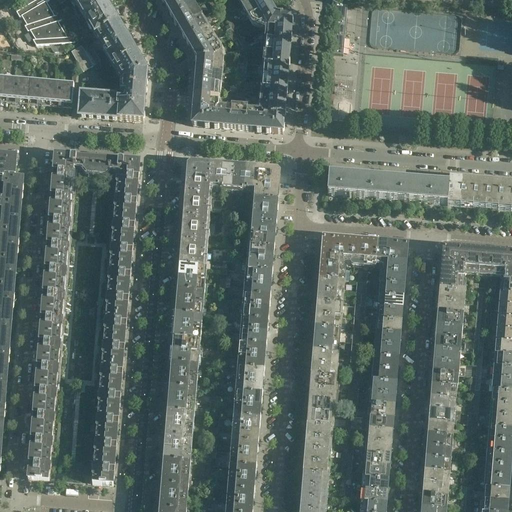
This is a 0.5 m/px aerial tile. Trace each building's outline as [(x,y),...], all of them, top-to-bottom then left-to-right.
[(20,19),(22,18),(27,27),(25,28),(28,33),(30,33),(35,42),(33,42),(36,47),(75,45),(72,40),(67,40),(57,24),(62,22),(59,17),(54,18),(46,4),(50,2),(48,0),(8,0),(11,5),(20,0),(21,0),(26,8),(16,14),(20,19)] [(109,10),(104,0),(103,0),(91,0),(79,7),(88,22),(109,10)] [(161,0),(162,0),(165,5),(167,9),(183,0),(161,0)] [(183,0),(167,9),(170,15),(173,20),(194,8),(189,0),(183,0)] [(258,0),(238,0),(244,8),(258,0)] [(270,8),(268,3),(265,0),(258,0),(244,8),(240,11),(246,22),(250,19),(270,8)] [(224,7),(221,1),(216,4),(219,9),(219,10),(224,7)] [(347,4),(347,3),(339,3),(332,2),(331,19),(331,20),(330,28),(330,30),(345,31),(347,4)] [(173,20),(174,22),(177,27),(180,31),(201,20),(194,8),(173,20)] [(276,19),(277,17),(274,12),(273,12),(270,8),(250,19),(254,25),(256,24),(259,28),(262,27),(276,19)] [(118,25),(118,24),(115,20),(109,10),(88,22),(97,37),(118,25)] [(291,32),(291,27),(292,21),(292,20),(281,19),(280,17),(277,17),(276,19),(262,27),(264,30),(266,28),(267,31),(268,30),(291,32)] [(234,28),(228,18),(225,19),(231,29),(231,30),(234,28)] [(80,27),(76,20),(70,23),(75,30),(80,27)] [(180,31),(183,36),(186,41),(186,42),(207,30),(201,20),(180,31)] [(127,40),(121,30),(119,26),(118,25),(97,37),(106,52),(127,40)] [(84,34),(80,27),(75,30),(79,37),(84,34)] [(186,42),(187,44),(190,49),(192,53),(213,41),(217,39),(210,28),(207,30),(186,42)] [(240,39),(234,28),(231,30),(234,34),(237,40),(240,39)] [(290,44),(290,43),(290,38),(291,32),(268,30),(267,31),(262,33),(261,42),(261,43),(264,42),(267,43),(290,44)] [(343,56),(345,31),(330,30),(330,31),(328,55),(343,56)] [(192,53),(195,58),(197,63),(221,57),(225,56),(223,50),(217,39),(213,41),(192,53)] [(135,54),(133,50),(127,40),(106,52),(114,67),(135,54)] [(289,57),(289,51),(290,45),(290,44),(267,43),(264,42),(261,43),(260,54),(266,55),(289,57)] [(93,68),(82,48),(72,54),(73,56),(77,62),(83,73),(93,68)] [(97,57),(93,51),(88,54),(92,60),(97,57)] [(143,67),(139,61),(137,56),(135,54),(114,67),(122,80),(143,67)] [(288,69),(288,68),(289,62),(289,57),(266,55),(265,67),(288,69)] [(101,64),(97,57),(92,60),(96,66),(101,64)] [(221,57),(197,63),(198,68),(197,72),(221,74),(222,62),(221,57)] [(146,89),(146,88),(146,83),(147,74),(143,67),(122,80),(123,82),(123,87),(146,89)] [(287,81),(287,76),(288,70),(288,69),(265,67),(264,79),(287,81)] [(197,72),(197,79),(196,84),(220,86),(221,74),(197,72)] [(98,85),(99,75),(91,75),(90,84),(98,85)] [(0,103),(7,104),(9,80),(0,79),(0,103)] [(286,93),(286,92),(287,86),(287,81),(264,79),(263,91),(286,93)] [(28,106),(30,82),(14,81),(9,80),(7,104),(10,104),(15,105),(19,105),(28,106)] [(50,108),(52,84),(46,84),(30,82),(28,106),(37,107),(41,107),(50,108)] [(72,106),(74,86),(55,84),(52,84),(50,108),(52,108),(62,109),(72,110),(72,106)] [(196,84),(196,86),(196,92),(195,97),(219,99),(220,88),(220,86),(196,84)] [(144,107),(145,95),(146,90),(146,89),(123,87),(122,94),(123,96),(125,96),(124,102),(126,103),(126,106),(144,107)] [(285,106),(285,100),(286,94),(286,93),(263,91),(262,104),(285,106)] [(79,119),(80,119),(94,120),(96,97),(81,96),(80,107),(79,119)] [(96,97),(94,120),(109,121),(111,98),(96,97)] [(195,97),(195,105),(194,111),(204,112),(205,111),(214,112),(216,110),(218,108),(219,99),(195,97)] [(111,98),(109,121),(119,122),(124,122),(126,106),(126,103),(124,102),(118,102),(118,100),(116,98),(111,98)] [(284,120),(284,119),(284,113),(285,106),(262,104),(261,114),(263,116),(272,116),(272,119),(284,120)] [(143,124),(143,121),(144,116),(144,107),(126,106),(124,122),(143,124)] [(245,132),(247,112),(247,110),(231,108),(231,110),(229,131),(245,132)] [(193,128),(204,129),(210,129),(211,129),(212,115),(220,115),(220,111),(216,110),(214,112),(205,111),(204,112),(194,111),(193,121),(193,127),(193,128)] [(211,129),(213,130),(219,130),(229,131),(231,110),(220,110),(220,111),(220,115),(212,115),(211,129)] [(245,132),(256,133),(262,134),(263,134),(264,119),(257,119),(258,114),(257,112),(247,112),(245,132)] [(263,134),(265,134),(271,134),(283,135),(284,120),(272,119),(272,116),(263,116),(261,114),(259,114),(258,114),(257,119),(264,119),(263,134)] [(140,164),(124,162),(118,162),(108,161),(103,161),(97,160),(77,159),(77,158),(71,157),(71,158),(55,157),(54,166),(73,168),(76,168),(83,168),(83,173),(89,173),(88,176),(104,177),(104,174),(110,175),(110,171),(120,171),(139,173),(140,164)] [(16,161),(13,161),(8,161),(3,160),(2,175),(0,175),(0,180),(4,181),(15,182),(15,180),(15,179),(16,168),(18,168),(18,164),(16,164),(16,161)] [(54,166),(54,172),(53,177),(75,179),(75,174),(72,174),(73,168),(54,166)] [(188,177),(189,177),(189,170),(190,169),(192,168),(210,169),(211,169),(212,168),(191,167),(188,169),(188,177)] [(209,183),(210,169),(192,168),(190,169),(189,170),(189,177),(188,185),(208,187),(208,183),(209,183)] [(221,183),(222,170),(217,170),(217,169),(212,168),(211,169),(210,169),(209,183),(208,183),(208,187),(207,190),(210,190),(210,191),(222,191),(223,192),(223,184),(221,183)] [(232,194),(234,171),(233,171),(233,170),(228,170),(228,171),(222,170),(221,183),(223,184),(223,192),(222,191),(222,193),(232,194)] [(245,185),(246,172),(241,172),(241,171),(236,170),(235,171),(234,171),(232,194),(243,195),(243,193),(243,185),(245,185)] [(117,182),(138,184),(138,179),(139,173),(120,171),(120,178),(117,177),(117,182)] [(358,199),(360,174),(330,171),(328,196),(358,199)] [(257,187),(258,173),(257,173),(257,172),(252,172),(252,173),(246,172),(245,185),(243,185),(243,193),(255,194),(258,194),(258,191),(259,187),(257,187)] [(278,187),(279,177),(277,175),(258,173),(257,187),(259,187),(258,191),(278,192),(278,187)] [(388,201),(390,176),(360,174),(358,199),(388,201)] [(418,204),(420,179),(390,176),(388,201),(418,204)] [(75,179),(53,177),(53,181),(52,189),(71,191),(72,183),(74,183),(75,179)] [(448,206),(449,181),(420,179),(418,204),(448,206)] [(22,195),(22,193),(22,188),(22,186),(23,182),(18,182),(15,182),(4,181),(3,187),(5,188),(5,193),(22,195)] [(449,181),(448,206),(460,207),(462,182),(449,181)] [(137,196),(138,188),(138,184),(117,182),(116,187),(119,187),(118,194),(137,196)] [(462,182),(460,207),(473,208),(475,183),(462,182)] [(475,183),(473,208),(485,209),(487,184),(475,183)] [(487,184),(485,209),(498,210),(500,185),(487,184)] [(210,199),(210,191),(210,190),(207,190),(208,187),(188,185),(188,190),(186,191),(186,195),(187,196),(187,197),(210,199)] [(511,186),(500,185),(498,210),(510,211),(511,190),(511,186)] [(52,189),(52,196),(51,201),(73,203),(73,198),(70,198),(71,191),(52,189)] [(277,198),(278,192),(258,191),(258,194),(255,194),(254,203),(277,204),(277,203),(278,203),(279,199),(277,198)] [(21,204),(21,201),(22,196),(22,195),(5,193),(4,202),(2,202),(2,207),(21,208),(21,204)] [(115,206),(136,208),(136,203),(137,196),(118,194),(118,202),(115,202),(115,206)] [(208,213),(210,199),(187,197),(187,198),(186,199),(185,203),(187,204),(186,209),(199,210),(199,212),(208,213)] [(73,203),(51,201),(51,206),(50,213),(69,215),(70,207),(72,208),(73,203)] [(278,211),(278,207),(277,206),(277,204),(254,203),(253,213),(263,213),(263,215),(276,216),(276,211),(278,211)] [(135,220),(136,213),(136,208),(115,206),(114,211),(117,211),(116,219),(135,220)] [(19,222),(20,212),(21,208),(2,207),(1,211),(3,211),(3,220),(19,222)] [(208,223),(208,213),(199,212),(199,210),(186,209),(186,214),(184,215),(184,219),(185,220),(185,221),(208,223)] [(50,213),(50,221),(49,225),(71,227),(71,222),(68,222),(69,215),(50,213)] [(275,222),(276,216),(263,215),(263,213),(253,213),(252,227),(275,229),(275,227),(276,227),(277,223),(275,222)] [(113,231),(134,232),(134,228),(135,220),(116,219),(116,226),(113,226),(113,231)] [(19,232),(19,222),(3,220),(2,229),(0,229),(0,234),(18,236),(19,232)] [(206,237),(208,223),(185,221),(185,222),(184,223),(183,227),(185,228),(184,233),(197,234),(197,236),(206,237)] [(71,227),(49,225),(49,230),(48,238),(67,239),(68,232),(70,232),(71,227)] [(276,235),(276,231),(275,230),(275,229),(252,227),(252,237),(261,237),(261,239),(274,241),(274,235),(276,235)] [(133,245),(134,237),(134,232),(113,231),(112,235),(115,236),(114,243),(133,245)] [(206,247),(206,237),(197,236),(197,234),(184,233),(184,238),(182,239),(182,243),(183,244),(183,245),(206,247)] [(17,249),(17,248),(18,242),(18,240),(18,236),(0,234),(0,238),(1,239),(0,248),(17,249)] [(273,246),(274,241),(261,239),(261,237),(252,237),(250,251),(273,253),(273,251),(274,251),(275,247),(273,246)] [(48,238),(48,245),(47,250),(69,252),(69,247),(66,247),(67,239),(48,238)] [(353,243),(347,243),(333,242),(327,241),(324,241),(323,257),(344,259),(343,262),(345,263),(351,264),(352,264),(353,243)] [(111,255),(132,257),(132,252),(133,245),(114,243),(114,251),(111,250),(111,255)] [(364,266),(365,244),(353,243),(352,264),(351,264),(353,265),(364,266)] [(376,266),(377,245),(365,244),(364,266),(374,267),(376,266)] [(204,261),(206,247),(183,245),(183,246),(182,247),(181,251),(183,252),(182,257),(195,258),(195,260),(204,261)] [(407,248),(403,247),(398,247),(384,246),(378,245),(377,245),(376,266),(383,266),(384,265),(385,262),(405,264),(407,248)] [(16,259),(17,256),(17,251),(17,249),(0,248),(0,251),(0,261),(16,263),(16,259)] [(69,252),(47,250),(47,254),(46,262),(65,263),(65,256),(68,256),(69,252)] [(274,259),(274,255),(273,254),(273,253),(250,251),(250,261),(259,261),(259,263),(272,265),(272,259),(274,259)] [(466,252),(459,252),(453,251),(445,251),(442,278),(463,279),(463,275),(464,275),(466,252)] [(479,254),(473,253),(466,252),(464,275),(471,276),(471,275),(477,275),(479,254)] [(491,277),(493,255),(479,254),(477,275),(491,277)] [(131,269),(132,261),(132,257),(111,255),(110,260),(113,260),(112,267),(131,269)] [(506,256),(499,255),(493,255),(491,277),(498,277),(498,278),(504,278),(506,256)] [(204,271),(204,261),(195,260),(195,258),(182,257),(182,263),(180,263),(180,267),(181,268),(181,269),(204,271)] [(342,265),(344,263),(345,263),(343,262),(344,259),(323,257),(322,269),(342,271),(342,270),(342,265)] [(0,275),(15,276),(16,267),(16,263),(0,261),(0,275)] [(271,270),(272,265),(259,263),(259,261),(250,261),(248,275),(271,277),(271,275),(272,275),(273,271),(271,270)] [(46,262),(46,269),(45,274),(67,276),(67,271),(64,271),(65,263),(46,262)] [(404,276),(405,264),(385,262),(384,265),(383,266),(385,268),(384,274),(404,276)] [(109,279),(130,281),(130,276),(131,269),(112,267),(112,275),(109,275),(109,279)] [(203,285),(204,271),(181,269),(181,270),(180,271),(179,275),(181,276),(180,281),(194,283),(194,284),(203,285)] [(343,283),(343,273),(343,272),(342,270),(342,271),(322,269),(321,274),(320,275),(320,279),(321,280),(321,281),(343,283)] [(44,286),(44,294),(43,298),(65,300),(65,295),(62,295),(63,288),(63,280),(66,281),(67,276),(45,274),(45,279),(44,286)] [(404,281),(404,276),(384,274),(382,276),(382,286),(403,288),(404,287),(405,286),(405,282),(404,281)] [(14,286),(15,276),(0,275),(0,289),(14,290),(14,286)] [(272,283),(272,279),(271,278),(271,277),(248,275),(247,285),(256,286),(256,288),(270,289),(270,283),(272,283)] [(463,293),(464,285),(462,285),(463,279),(442,278),(442,284),(441,285),(440,289),(441,290),(441,291),(463,293)] [(129,293),(130,286),(130,281),(109,279),(108,284),(111,284),(110,292),(129,293)] [(202,295),(203,285),(194,284),(194,283),(180,281),(180,287),(178,287),(178,292),(179,292),(179,294),(202,295)] [(342,295),(343,283),(321,281),(320,286),(319,287),(319,291),(320,292),(320,293),(342,295)] [(269,294),(270,289),(256,288),(256,286),(247,285),(246,299),(269,301),(269,300),(270,299),(271,295),(269,294)] [(403,293),(403,288),(382,286),(381,298),(402,300),(403,299),(404,298),(404,294),(403,293)] [(0,302),(13,304),(13,303),(13,297),(13,295),(14,290),(0,289),(0,302)] [(462,305),(463,297),(464,297),(464,293),(463,293),(441,291),(441,296),(440,297),(439,301),(440,302),(440,303),(462,305)] [(107,304),(128,305),(128,300),(129,293),(110,292),(110,299),(107,299),(107,304)] [(341,307),(342,295),(320,293),(319,298),(318,299),(318,303),(319,304),(319,305),(341,307)] [(201,309),(202,295),(179,294),(179,295),(178,295),(177,299),(179,300),(178,306),(192,307),(192,309),(201,309)] [(511,308),(511,296),(504,296),(502,296),(501,308),(511,308)] [(65,300),(43,298),(43,303),(42,311),(61,312),(61,305),(64,305),(65,300)] [(402,305),(402,300),(381,298),(380,310),(401,312),(402,311),(403,310),(403,306),(402,305)] [(270,307),(270,303),(269,302),(269,301),(246,299),(245,309),(254,310),(254,312),(268,313),(268,308),(270,307)] [(12,314),(12,311),(13,305),(13,304),(0,302),(0,316),(12,317),(12,314)] [(461,317),(462,309),(463,305),(462,305),(440,303),(440,308),(439,309),(438,313),(439,314),(439,315),(461,317)] [(127,318),(128,310),(128,305),(107,304),(106,308),(109,309),(108,320),(117,320),(117,317),(127,318)] [(340,319),(341,307),(319,305),(318,311),(317,311),(317,316),(318,316),(318,318),(340,319)] [(206,310),(201,309),(192,309),(192,307),(178,306),(178,311),(176,312),(176,316),(177,317),(177,318),(200,320),(205,320),(206,310)] [(511,321),(511,308),(501,308),(500,320),(511,321)] [(267,319),(268,313),(254,312),(254,310),(245,309),(237,309),(236,323),(244,323),(267,325),(267,324),(268,324),(269,319),(267,319)] [(402,318),(401,317),(401,312),(380,310),(379,323),(400,324),(401,323),(402,323),(402,318)] [(42,311),(42,318),(41,323),(63,324),(63,320),(60,320),(61,312),(42,311)] [(460,329),(461,321),(462,321),(462,317),(461,317),(439,315),(439,320),(438,321),(437,325),(438,326),(438,327),(460,329)] [(0,330),(11,331),(11,321),(12,317),(0,316),(0,330)] [(105,328),(126,330),(126,325),(127,318),(117,317),(117,320),(108,320),(108,323),(105,323),(105,328)] [(199,334),(200,320),(177,318),(177,319),(176,320),(175,324),(177,325),(176,330),(190,331),(190,333),(199,334)] [(339,332),(340,319),(318,318),(317,323),(316,324),(316,328),(317,329),(317,330),(339,332)] [(511,333),(511,321),(500,320),(499,332),(511,333)] [(63,324),(41,323),(41,327),(40,335),(59,336),(59,329),(62,329),(63,324)] [(268,331),(268,327),(267,326),(267,325),(244,323),(243,334),(252,334),(252,336),(266,337),(266,332),(268,331)] [(401,331),(400,330),(400,324),(379,323),(378,335),(399,337),(400,336),(401,335),(401,331)] [(459,341),(460,333),(461,333),(461,329),(460,329),(438,327),(438,333),(437,333),(436,338),(437,339),(437,340),(459,341)] [(125,342),(126,334),(126,330),(105,328),(104,333),(107,333),(106,340),(125,342)] [(10,341),(11,331),(0,330),(0,344),(9,345),(10,341)] [(198,344),(199,334),(190,333),(190,331),(176,330),(176,335),(174,336),(174,340),(175,341),(175,342),(198,344)] [(338,344),(339,332),(317,330),(316,335),(315,336),(315,340),(316,341),(316,342),(338,344)] [(511,345),(511,333),(499,332),(498,345),(511,345)] [(265,343),(266,337),(252,336),(252,334),(243,334),(242,348),(265,350),(265,348),(266,348),(267,344),(265,343)] [(40,335),(40,342),(39,347),(61,349),(61,344),(58,344),(59,336),(40,335)] [(400,343),(399,342),(399,337),(378,335),(377,347),(398,349),(399,348),(400,347),(400,343)] [(103,352),(124,354),(125,349),(125,342),(106,340),(106,348),(103,348),(103,352)] [(459,354),(463,354),(464,342),(460,342),(460,341),(459,341),(437,340),(437,345),(436,346),(435,350),(436,351),(436,352),(459,354)] [(203,344),(198,344),(175,342),(175,343),(174,344),(173,348),(175,349),(174,354),(188,356),(188,357),(197,358),(202,359),(203,344)] [(337,356),(338,344),(316,342),(315,347),(314,348),(314,352),(315,353),(315,354),(337,356)] [(0,357),(8,358),(8,357),(9,352),(9,350),(9,345),(0,344),(0,357)] [(511,357),(511,345),(498,345),(497,357),(511,357)] [(61,349),(39,347),(39,352),(38,359),(57,361),(57,353),(60,354),(61,349)] [(399,355),(398,354),(398,349),(377,347),(376,359),(397,361),(398,360),(399,359),(399,355)] [(266,356),(266,352),(265,351),(265,350),(242,348),(241,358),(250,359),(250,361),(264,362),(264,356),(266,356)] [(123,366),(124,359),(124,354),(103,352),(102,357),(105,357),(104,368),(113,369),(113,365),(123,366)] [(457,365),(458,358),(459,358),(459,354),(436,352),(436,357),(435,358),(434,362),(435,363),(435,364),(457,366),(457,365)] [(196,368),(197,358),(188,357),(188,356),(174,354),(174,360),(172,360),(172,365),(173,365),(173,367),(196,368)] [(336,368),(337,356),(315,354),(314,359),(313,360),(313,364),(314,365),(314,366),(336,368)] [(7,369),(8,365),(8,360),(8,358),(0,357),(0,371),(7,372),(7,369)] [(511,370),(511,357),(497,357),(496,369),(511,370)] [(263,367),(264,362),(250,361),(250,359),(241,358),(240,372),(263,374),(263,373),(264,372),(265,368),(263,367)] [(38,359),(38,367),(37,371),(59,373),(59,368),(56,368),(57,361),(38,359)] [(398,367),(397,366),(397,361),(376,359),(375,371),(396,373),(397,372),(398,371),(398,367)] [(464,379),(464,370),(458,370),(458,366),(457,365),(457,366),(435,364),(435,369),(434,370),(433,374),(434,375),(434,376),(456,378),(457,378),(464,379)] [(101,377),(122,378),(123,373),(123,366),(113,365),(113,369),(104,368),(104,372),(101,372),(101,377)] [(335,380),(336,368),(314,366),(313,371),(312,372),(312,376),(313,377),(313,378),(335,380)] [(195,382),(196,368),(173,367),(173,368),(172,368),(171,372),(173,373),(172,379),(186,380),(186,382),(195,382)] [(511,382),(511,370),(496,369),(495,381),(511,382)] [(59,373),(37,371),(37,376),(36,384),(55,385),(55,378),(58,378),(59,373)] [(397,379),(396,378),(396,373),(375,371),(374,383),(395,385),(396,384),(397,383),(397,379)] [(264,380),(264,376),(263,375),(263,374),(240,372),(239,382),(248,383),(248,385),(262,386),(262,381),(264,380)] [(457,382),(457,378),(456,378),(434,376),(434,381),(433,382),(432,386),(433,387),(433,388),(455,390),(456,382),(457,382)] [(121,391),(122,383),(122,378),(101,377),(100,381),(103,382),(103,389),(121,391)] [(339,381),(335,380),(313,378),(312,384),(311,384),(311,389),(312,389),(312,391),(334,392),(338,393),(339,381)] [(194,393),(195,382),(186,382),(186,380),(172,379),(172,384),(170,385),(170,389),(171,390),(171,391),(194,393)] [(511,394),(511,382),(495,381),(494,393),(511,394)] [(261,391),(262,386),(248,385),(248,383),(239,382),(238,396),(261,398),(261,397),(262,396),(263,392),(261,391)] [(395,390),(395,385),(374,383),(373,396),(394,397),(395,396),(396,396),(396,391),(395,390)] [(36,384),(36,391),(35,396),(57,398),(57,393),(54,393),(55,385),(36,384)] [(454,402),(455,390),(433,388),(433,393),(432,394),(431,398),(432,399),(432,400),(454,402)] [(99,401),(120,403),(121,398),(121,391),(103,389),(102,396),(99,396),(99,401)] [(193,407),(194,393),(171,391),(171,392),(170,393),(169,397),(171,398),(170,403),(184,404),(184,406),(193,407)] [(333,405),(334,392),(312,391),(311,396),(310,397),(310,401),(311,402),(311,403),(333,405)] [(511,406),(511,394),(494,393),(493,405),(511,406)] [(57,398),(35,396),(35,400),(34,408),(53,409),(53,402),(56,402),(57,398)] [(262,404),(262,400),(261,399),(261,398),(238,396),(237,407),(246,407),(246,409),(260,410),(260,405),(262,404)] [(394,403),(394,397),(373,396),(372,408),(393,410),(394,409),(395,408),(395,404),(394,403)] [(453,414),(454,402),(432,400),(432,406),(431,406),(430,411),(431,411),(431,413),(453,414)] [(119,415),(120,407),(120,403),(99,401),(98,406),(101,406),(101,413),(119,415)] [(192,417),(193,407),(184,406),(184,404),(170,403),(170,408),(168,409),(168,413),(169,414),(169,415),(192,417)] [(332,417),(333,405),(311,403),(310,408),(309,409),(309,413),(310,414),(310,415),(332,417)] [(511,419),(511,406),(493,405),(492,418),(511,419)] [(259,416),(260,410),(246,409),(246,407),(237,407),(236,421),(259,423),(259,421),(260,421),(261,417),(259,416)] [(393,415),(393,410),(372,408),(364,407),(363,419),(371,420),(392,422),(393,421),(394,420),(394,416),(393,415)] [(34,408),(34,415),(33,420),(55,422),(55,417),(52,417),(53,409),(34,408)] [(97,425),(118,427),(119,422),(119,415),(101,413),(100,421),(97,421),(97,425)] [(452,426),(453,414),(431,413),(431,418),(430,419),(429,423),(430,424),(430,425),(452,426)] [(192,417),(169,415),(169,416),(168,417),(167,421),(169,422),(168,427),(182,428),(182,430),(191,431),(192,417)] [(331,429),(332,417),(310,415),(309,420),(308,421),(308,425),(309,426),(309,427),(331,429)] [(511,419),(492,418),(491,430),(511,431),(511,419)] [(392,427),(392,422),(371,420),(363,419),(362,431),(370,432),(391,434),(392,433),(393,432),(393,428),(392,427)] [(55,422),(33,420),(33,425),(32,432),(51,434),(51,426),(54,427),(55,422)] [(260,429),(260,424),(259,424),(259,423),(236,421),(235,431),(244,432),(244,433),(258,435),(258,429),(260,429)] [(117,439),(118,432),(118,427),(97,425),(96,430),(99,430),(99,438),(117,439)] [(451,439),(452,426),(430,425),(430,430),(429,431),(428,435),(429,436),(429,437),(451,439)] [(190,441),(191,431),(182,430),(182,428),(168,427),(168,433),(166,433),(166,438),(167,438),(167,439),(190,441)] [(330,441),(331,429),(309,427),(308,432),(307,433),(307,437),(308,438),(308,439),(330,441)] [(511,441),(511,431),(491,430),(490,442),(511,444),(511,443),(511,441)] [(257,440),(258,435),(244,433),(244,432),(235,431),(234,445),(257,447),(257,446),(258,445),(259,441),(257,440)] [(32,432),(32,440),(31,444),(53,446),(53,441),(50,441),(51,434),(32,432)] [(391,439),(391,434),(370,432),(369,444),(390,446),(391,445),(392,444),(392,440),(391,439)] [(450,451),(451,439),(429,437),(429,442),(428,443),(427,447),(428,448),(428,449),(450,451)] [(95,450),(116,451),(117,447),(117,439),(99,438),(98,445),(95,445),(95,450)] [(189,455),(190,441),(167,439),(167,441),(166,441),(165,445),(167,446),(166,452),(180,453),(180,455),(189,455)] [(329,453),(330,441),(308,439),(307,444),(306,445),(306,449),(307,450),(307,451),(329,453)] [(511,449),(511,444),(490,442),(489,454),(511,456),(511,455),(511,449)] [(53,446),(31,444),(31,449),(30,457),(49,458),(49,451),(52,451),(53,446)] [(390,451),(390,446),(369,444),(368,456),(389,458),(390,457),(391,456),(391,452),(390,451)] [(258,453),(258,449),(257,448),(257,447),(234,445),(233,455),(242,456),(242,458),(256,459),(256,454),(258,453)] [(449,463),(450,451),(428,449),(428,454),(427,455),(426,459),(427,460),(427,461),(449,463)] [(115,464),(116,456),(116,451),(95,450),(94,454),(97,455),(97,462),(115,464)] [(328,465),(329,453),(307,451),(306,457),(305,457),(305,461),(306,462),(306,464),(328,465)] [(188,466),(189,455),(180,455),(180,453),(166,452),(166,457),(164,458),(164,462),(165,463),(165,464),(188,466)] [(510,468),(510,467),(511,461),(511,456),(489,454),(488,466),(510,468)] [(255,464),(256,459),(242,458),(242,456),(233,455),(228,455),(227,469),(232,469),(255,471),(255,470),(256,469),(257,465),(255,464)] [(389,463),(389,458),(368,456),(367,469),(388,470),(389,469),(390,469),(390,464),(389,463)] [(30,457),(30,464),(29,469),(51,470),(51,466),(48,465),(49,458),(30,457)] [(448,475),(449,463),(427,461),(427,466),(426,467),(425,471),(426,472),(426,473),(448,475)] [(93,474),(114,476),(115,471),(115,464),(97,462),(96,469),(93,469),(93,474)] [(187,480),(188,466),(165,464),(165,465),(164,465),(163,470),(165,470),(164,476),(178,477),(178,479),(187,480)] [(327,478),(328,465),(306,464),(305,469),(304,469),(304,474),(305,475),(305,476),(327,478)] [(509,480),(509,479),(510,473),(510,468),(488,466),(487,478),(509,480)] [(51,470),(29,469),(29,473),(28,481),(49,483),(49,481),(47,481),(47,475),(50,475),(51,470)] [(256,477),(256,473),(255,472),(255,471),(232,469),(231,479),(240,480),(240,482),(254,483),(254,478),(256,477)] [(388,476),(388,470),(367,469),(366,481),(387,482),(388,481),(389,481),(389,477),(388,476)] [(447,487),(448,475),(426,473),(426,479),(425,479),(424,483),(425,484),(425,486),(447,487)] [(113,488),(114,480),(114,476),(93,474),(92,479),(95,479),(95,485),(92,485),(92,487),(113,488)] [(186,490),(187,480),(178,479),(178,477),(164,476),(164,481),(162,482),(162,486),(163,487),(163,488),(186,490)] [(326,490),(327,478),(305,476),(304,481),(303,482),(303,486),(304,487),(304,488),(326,490)] [(508,492),(508,491),(509,485),(509,480),(487,478),(486,491),(508,492)] [(253,489),(254,483),(240,482),(240,480),(231,479),(230,494),(253,495),(253,494),(254,494),(255,490),(253,489)] [(388,489),(387,488),(387,482),(366,481),(365,493),(386,495),(387,494),(388,493),(388,489)] [(446,499),(447,487),(425,486),(425,491),(424,491),(423,496),(424,497),(424,498),(446,499)] [(185,504),(186,490),(163,488),(163,489),(162,490),(161,494),(163,495),(162,500),(176,501),(176,503),(185,504)] [(325,502),(326,490),(304,488),(303,493),(302,494),(302,498),(303,499),(303,500),(325,502)] [(507,505),(507,503),(508,497),(508,492),(486,491),(485,503),(507,505)] [(386,500),(386,495),(365,493),(364,505),(385,507),(386,506),(387,505),(387,501),(386,500)] [(254,502),(254,497),(253,497),(253,495),(230,494),(229,504),(238,505),(238,506),(252,508),(252,502),(254,502)] [(445,511),(446,499),(424,498),(424,503),(423,504),(422,508),(423,509),(423,510),(445,511)] [(184,511),(185,504),(176,503),(176,501),(162,500),(162,506),(160,506),(160,510),(161,511),(184,511)] [(323,511),(325,502),(303,500),(302,505),(301,506),(301,510),(302,511),(301,511),(323,511)] [(506,511),(507,509),(507,505),(485,503),(484,511),(506,511)]
